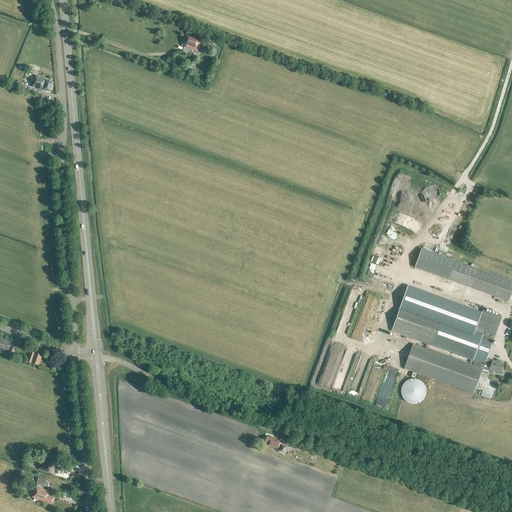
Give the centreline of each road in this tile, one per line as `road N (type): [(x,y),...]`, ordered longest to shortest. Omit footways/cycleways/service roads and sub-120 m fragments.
road 1 (track): [(99,355),(509,511)]
road 2 (unclassified): [(76,354),(59,174),(64,116),(48,0)]
road 3 (primary): [(81,193),(62,0)]
road 4 (primary): [(99,355),(81,193)]
road 5 (primary): [(81,193),(93,355)]
road 6 (unclassified): [(90,511),(76,354)]
road 7 (primary): [(93,355),(109,494)]
road 8 (primary): [(109,494),(99,355)]
